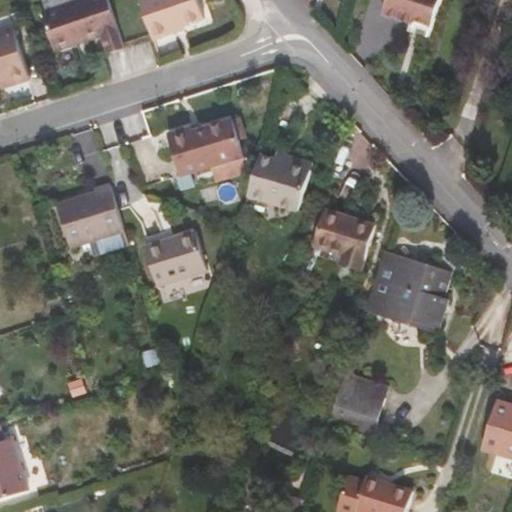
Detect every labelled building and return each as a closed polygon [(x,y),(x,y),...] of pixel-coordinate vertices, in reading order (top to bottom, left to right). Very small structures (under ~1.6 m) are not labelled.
[(108,53),(125,47),(109,0),(79,0),(43,12),(56,49),(78,42),(77,39),(85,37),(86,40),(102,35),(108,53)] [(172,33),(171,29),(205,17),(199,0),(140,0),(153,39),(172,33)] [(429,36),(440,0),(387,0),(384,13),(412,22),(422,25),(419,33),(429,36)] [(422,25),(412,22),(410,29),(419,33),(422,25)] [(15,28),(0,32),(0,85),(2,85),(3,87),(31,79),(15,28)] [(243,117),(234,120),(240,139),(249,136),(243,117)] [(234,120),(202,129),(193,132),(191,127),(169,134),(183,176),(245,156),(240,139),(234,120)] [(200,124),(191,127),(193,132),(202,129),(200,124)] [(279,151),(277,160),(312,170),(314,161),(279,151)] [(312,170),(277,160),(260,154),(248,194),(300,209),(312,170)] [(90,240),(126,230),(111,184),(97,189),(98,191),(58,204),(71,246),(90,240)] [(364,269),(376,225),(327,210),(316,245),(344,253),(341,262),(364,269)] [(130,245),(126,230),(90,240),(95,256),(130,245)] [(208,270),(196,231),(146,246),(158,285),(208,270)] [(437,268),(385,252),(369,304),(441,326),(449,300),(445,299),(451,277),(435,273),(437,268)] [(389,387),(347,374),(343,386),(386,398),(389,387)] [(374,435),(386,398),(343,386),(332,422),(374,435)] [(484,449),(511,457),(511,405),(498,401),(484,449)] [(5,441),(0,425),(0,424),(0,500),(30,491),(13,439),(5,441)] [(367,477),(364,482),(349,477),(339,511),(341,511),(407,511),(414,491),(367,477)]
